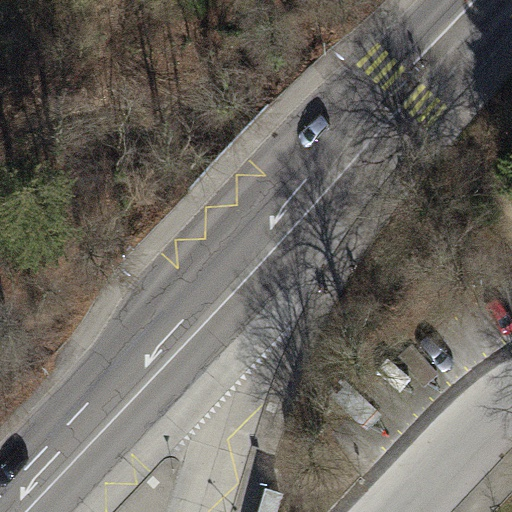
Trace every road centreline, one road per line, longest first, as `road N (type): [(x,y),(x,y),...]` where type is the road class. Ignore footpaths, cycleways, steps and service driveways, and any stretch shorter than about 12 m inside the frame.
road 1 (secondary): [(490,0),(17,511)]
road 2 (residential): [(511,390),(392,511)]
